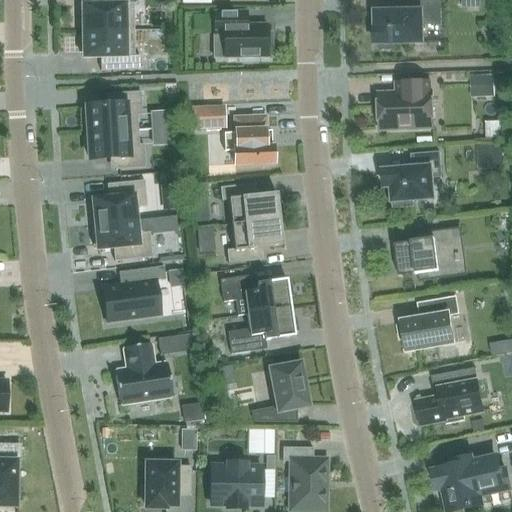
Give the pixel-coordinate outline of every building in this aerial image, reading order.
[(82,33),(133,32),(133,7),(137,7),(137,0),(103,0),(104,6),(82,6),(82,11),(78,11),(78,24),(82,23),(82,33)] [(144,0),(144,9),(164,10),(164,0),(144,0)] [(413,0),(413,12),(374,13),(375,29),(374,29),(375,46),(379,46),(380,50),(393,50),(393,45),(422,45),(422,26),(440,25),(439,0),(413,0)] [(246,13),(212,13),(213,36),(222,36),(223,58),(240,58),(240,62),(256,62),(256,58),(266,58),(266,51),(270,51),(270,35),(266,35),(266,26),(246,26),(246,13)] [(133,32),(82,33),(82,42),(78,42),(79,54),(83,54),(83,59),(105,58),(105,72),(139,70),(138,56),(133,56),(133,32)] [(146,68),(147,78),(163,78),(163,68),(146,68)] [(379,130),(433,128),(432,94),(428,94),(428,82),(397,83),(398,95),(377,96),(379,130)] [(478,87),(474,104),(494,110),(498,93),(478,87)] [(113,107),(84,108),(86,134),(137,131),(136,117),(141,116),(139,93),(112,95),(113,107)] [(187,111),(188,129),(223,128),(222,109),(187,111)] [(264,119),(234,120),(235,134),(223,135),(223,152),(233,152),(234,166),(273,165),(272,148),(265,148),(264,119)] [(137,131),(86,134),(88,161),(116,159),(116,171),(144,169),(143,146),(138,146),(137,131)] [(500,172),(502,151),(481,150),(480,171),(500,172)] [(413,169),(382,172),(384,189),(387,189),(388,204),(392,203),(393,209),(413,208),(412,202),(433,200),(431,179),(441,178),(439,154),(412,156),(413,169)] [(93,217),(94,226),(135,221),(135,214),(139,208),(146,207),(143,182),(106,185),(107,199),(91,200),(92,204),(88,205),(89,217),(93,217)] [(276,195),(248,198),(247,186),(219,189),(220,202),(228,201),(230,226),(278,221),(276,195)] [(135,221),(94,226),(95,235),(91,235),(92,247),(96,247),(96,251),(112,249),(113,263),(151,259),(148,233),(142,234),(136,229),(135,221)] [(253,250),(281,247),(278,221),(230,226),(233,251),(226,251),(227,265),(255,262),(253,250)] [(412,235),(413,243),(394,246),(399,278),(418,275),(419,283),(436,281),(435,273),(458,270),(457,262),(460,262),(459,255),(456,255),(453,230),(412,235)] [(129,284),(101,287),(106,324),(159,318),(155,282),(165,281),(163,268),(127,272),(129,284)] [(238,279),(219,281),(222,304),(234,302),(236,318),(246,316),(290,309),(288,298),(292,298),(290,285),(286,285),(286,281),(255,285),(256,291),(244,293),(238,279)] [(406,353),(453,345),(448,316),(458,315),(455,299),(425,304),(428,318),(401,323),(402,327),(397,327),(399,341),(404,340),(406,353)] [(295,320),(291,321),(290,309),(246,316),(248,330),(226,334),(230,356),(249,353),(251,338),(262,336),(263,342),(294,338),(293,334),(297,333),(295,320)] [(149,345),(123,349),(126,371),(114,373),(119,406),(171,398),(166,365),(152,367),(149,345)] [(466,355),(429,356),(429,370),(467,369),(466,355)] [(295,423),(295,410),(307,407),(298,365),(269,371),(276,409),(262,411),(264,423),(295,423)] [(475,370),(431,378),(434,392),(438,391),(440,398),(416,403),(421,427),(444,422),(445,426),(464,422),(463,417),(482,413),(476,384),(477,384),(475,370)] [(266,477),(274,477),(275,435),(248,435),(248,459),(266,459),(266,477)] [(312,449),(282,449),(281,462),(290,463),(290,479),(287,479),(287,493),(290,493),(290,511),(324,511),(324,462),(312,462),(312,449)] [(454,468),(432,473),(436,491),(443,490),(447,511),(452,511),(481,506),(479,497),(510,490),(505,472),(499,474),(495,458),(471,464),(470,458),(452,462),(454,468)] [(0,506),(14,507),(14,499),(18,499),(18,483),(14,483),(15,463),(0,462),(0,506)] [(226,469),(210,469),(209,505),(226,505),(225,510),(244,510),(244,506),(260,506),(261,469),(245,469),(245,464),(226,464),(226,469)] [(145,485),(141,485),(141,501),(145,501),(145,509),(165,509),(165,507),(175,507),(175,496),(189,496),(189,468),(175,468),(175,465),(145,465),(145,485)]
